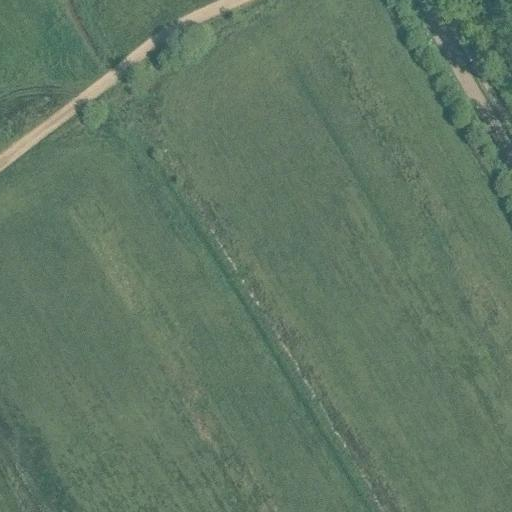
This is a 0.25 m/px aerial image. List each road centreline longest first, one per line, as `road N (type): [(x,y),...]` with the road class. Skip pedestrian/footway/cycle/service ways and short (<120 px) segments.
road 1 (track): [(238,0),(150,45),(0,165)]
road 2 (track): [(511,130),(434,0)]
